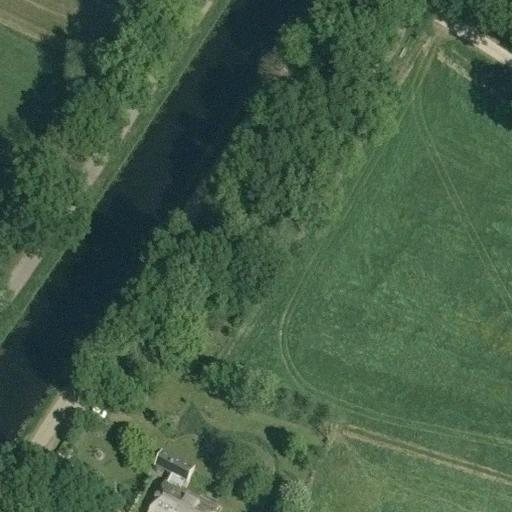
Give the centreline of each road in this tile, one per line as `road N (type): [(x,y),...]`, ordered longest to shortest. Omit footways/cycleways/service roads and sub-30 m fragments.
road 1 (unclassified): [(0,301),(199,0)]
road 2 (track): [(132,294),(331,0)]
road 3 (track): [(0,496),(132,294)]
